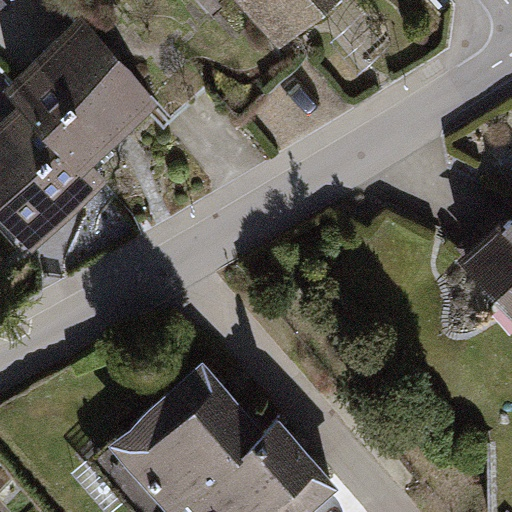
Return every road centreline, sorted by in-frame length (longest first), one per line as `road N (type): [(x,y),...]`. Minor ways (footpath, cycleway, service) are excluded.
road 1 (residential): [(175,270),(511,57)]
road 2 (residential): [(175,270),(217,305),(395,511)]
road 3 (residential): [(0,366),(175,270)]
